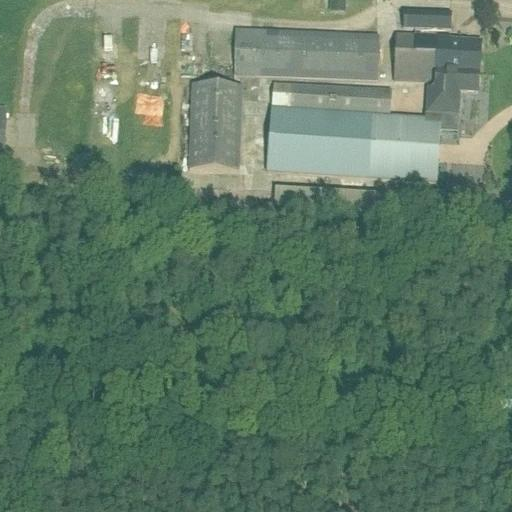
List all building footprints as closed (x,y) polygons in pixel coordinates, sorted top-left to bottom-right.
[(450,34),(451,16),(402,14),(402,33),(450,34)] [(377,40),(235,35),(233,79),(375,84),(377,40)] [(479,44),(454,43),(449,42),(449,40),(395,38),(392,84),(433,86),(433,93),(426,92),(425,122),(438,123),(439,118),(457,119),(457,112),(460,111),(461,103),(458,102),(458,95),(477,96),(479,44)] [(71,91),(72,52),(55,52),(55,90),(71,91)] [(143,66),(142,123),(172,124),(173,66),(143,66)] [(438,123),(425,122),(388,119),(390,95),(272,87),(266,176),(434,187),(438,123)] [(190,88),(187,174),(239,176),(242,90),(190,88)] [(68,98),(68,115),(84,115),(84,98),(68,98)] [(275,193),(274,211),(273,222),(386,228),(388,199),(275,193)]
